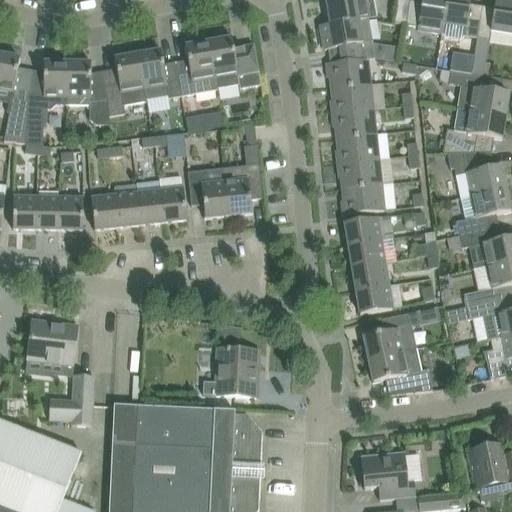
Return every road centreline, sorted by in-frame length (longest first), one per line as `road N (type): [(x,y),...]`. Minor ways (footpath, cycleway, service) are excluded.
road 1 (unclassified): [(291,300),(302,282),(273,0)]
road 2 (unclassified): [(0,280),(277,309),(291,300)]
road 3 (unclassified): [(311,420),(511,392)]
road 4 (unclassified): [(0,8),(79,11),(140,0)]
road 5 (unclassified): [(291,300),(305,326),(311,420)]
